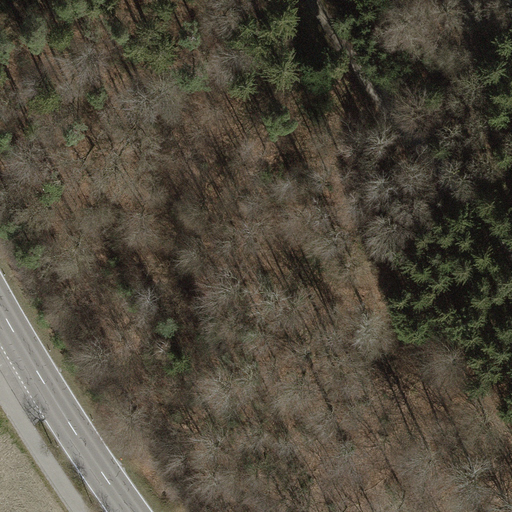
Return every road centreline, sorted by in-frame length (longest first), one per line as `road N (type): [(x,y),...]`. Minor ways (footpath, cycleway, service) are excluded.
road 1 (track): [(511,245),(394,113),(312,0)]
road 2 (secondary): [(129,511),(0,311)]
